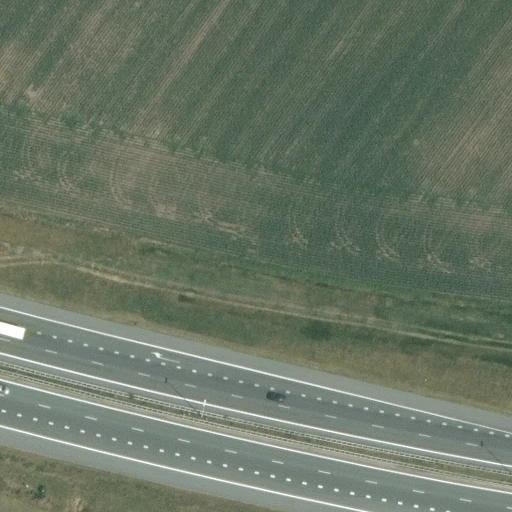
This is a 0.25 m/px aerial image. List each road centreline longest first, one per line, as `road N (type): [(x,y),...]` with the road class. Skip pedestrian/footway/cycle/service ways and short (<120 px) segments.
road 1 (motorway): [(511,452),(185,386),(0,338)]
road 2 (motorway): [(0,395),(228,452),(511,508)]
